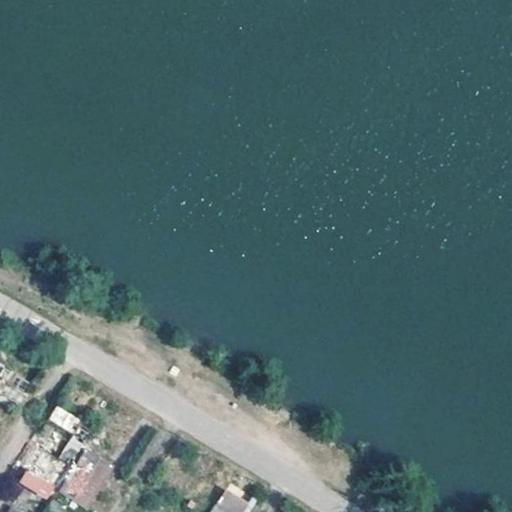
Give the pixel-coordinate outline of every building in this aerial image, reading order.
[(0,399),(17,409),(31,384),(0,367),(0,399)] [(80,413),(59,400),(52,413),(79,430),(72,442),(82,448),(99,421),(84,409),(80,413)] [(64,454),(51,445),(36,467),(49,476),(64,454)] [(101,458),(91,450),(64,492),(75,501),(89,479),(101,458)] [(26,469),(19,483),(48,499),(55,485),(26,469)] [(256,493),(231,478),(224,488),(249,503),(256,493)] [(98,486),(89,479),(75,501),(84,505),(98,486)] [(243,511),(249,503),(224,488),(216,501),(235,511),(243,511)] [(62,498),(56,495),(45,511),(64,511),(66,510),(59,505),(62,498)]
